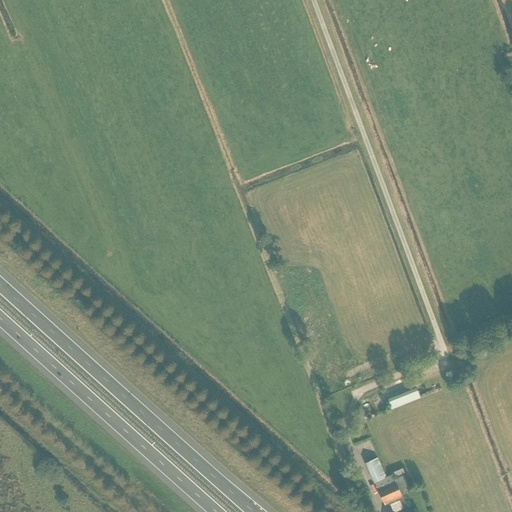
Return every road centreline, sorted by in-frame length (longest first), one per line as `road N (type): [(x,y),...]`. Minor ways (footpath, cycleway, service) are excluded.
road 1 (unclassified): [(444,353),(312,0)]
road 2 (motorway): [(254,511),(0,285)]
road 3 (track): [(374,511),(347,433),(355,401),(441,364),(444,353),(511,328)]
road 4 (motorway): [(0,318),(215,511)]
